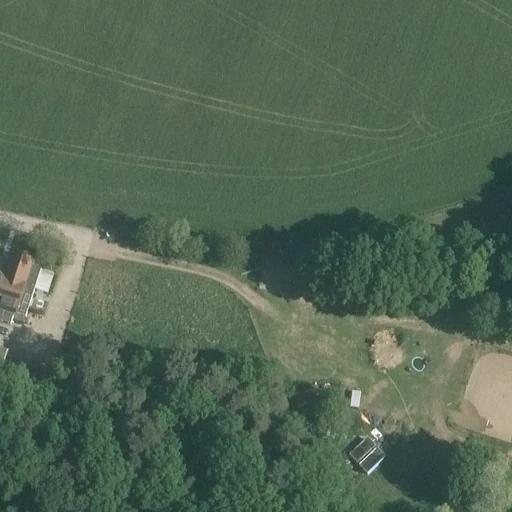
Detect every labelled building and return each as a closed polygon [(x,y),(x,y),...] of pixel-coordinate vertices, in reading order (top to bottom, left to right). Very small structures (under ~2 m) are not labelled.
[(121,232),(120,241),(128,242),(129,233),(121,232)] [(33,264),(13,258),(5,280),(0,277),(0,324),(9,328),(13,318),(14,319),(15,317),(24,320),(41,273),(31,270),(33,264)] [(0,385),(8,356),(0,354),(0,385)] [(362,404),(357,415),(379,425),(385,414),(362,404)] [(389,420),(377,441),(389,448),(401,427),(389,420)]
